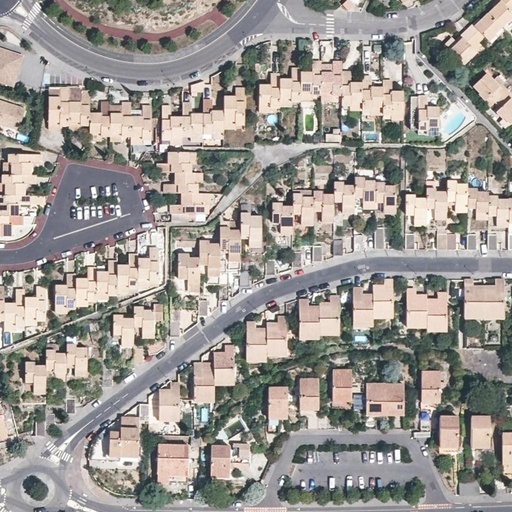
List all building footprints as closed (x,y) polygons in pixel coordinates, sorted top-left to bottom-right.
[(348,0),(343,5),(348,11),(359,0),(348,0)] [(510,19),(511,17),(511,0),(500,0),(497,4),(489,12),(502,25),(508,18),(510,19)] [(506,30),(502,25),(489,12),(482,18),(476,24),(473,21),(467,27),(479,40),(485,34),(489,39),(496,33),(499,36),(506,30)] [(479,16),(473,21),(476,24),(482,18),(479,16)] [(471,56),(477,51),(480,54),(486,47),(479,40),(467,27),(461,33),(464,36),(458,41),(456,38),(453,35),(446,43),(463,62),(470,55),(471,56)] [(0,83),(13,89),(23,62),(18,56),(12,54),(10,57),(5,55),(6,52),(0,49),(0,83)] [(312,94),(321,94),(321,91),(321,72),(322,65),(322,62),(313,61),(313,72),(301,71),(301,90),(312,91),(312,94)] [(333,94),(342,94),(342,72),(342,62),(333,62),(333,65),(333,72),(321,72),(321,91),(333,91),(333,94)] [(292,101),(301,101),(301,99),(301,90),(301,71),(301,68),(293,68),(293,78),(292,78),(280,78),(280,96),(292,97),(292,101)] [(363,101),(363,83),(351,83),(351,73),(342,72),(342,94),(342,105),(351,105),(351,101),(363,101)] [(489,95),(495,102),(507,90),(501,84),(499,86),(486,73),(472,86),(479,93),(479,94),(484,100),(489,95)] [(271,106),(280,106),(280,96),(280,78),(280,74),(271,74),(271,85),(260,85),(259,103),(271,103),(271,106)] [(372,77),(363,77),(363,83),(363,101),(363,109),(373,109),(373,107),(384,107),(384,88),(372,87),(372,77)] [(404,110),(404,92),(392,92),(392,81),(384,81),(384,88),(384,107),(384,114),(392,114),(392,110),(404,110)] [(203,82),(191,84),(192,92),(204,91),(203,82)] [(60,118),(69,118),(69,116),(69,97),(69,85),(69,84),(59,83),(48,83),(48,123),(60,123),(60,118)] [(69,97),(69,116),(80,116),(80,120),(89,120),(89,113),(89,109),(90,87),(80,87),(80,85),(78,85),(69,85),(69,97)] [(236,96),(224,96),(223,111),(223,116),(235,116),(235,120),(244,120),(245,86),(237,86),(236,87),(236,96)] [(301,90),(301,99),(312,99),(312,94),(312,91),(301,90)] [(511,100),(510,98),(511,96),(511,95),(507,90),(495,102),(501,108),(496,112),(501,118),(503,117),(510,124),(511,121),(511,100)] [(321,94),(321,99),(333,99),(333,94),(333,91),(321,91),(321,94)] [(280,96),(280,106),(292,106),(292,101),(292,97),(280,96)] [(428,106),(428,96),(412,96),(412,128),(427,128),(428,129),(428,125),(439,125),(439,107),(428,106)] [(89,109),(89,113),(89,120),(89,121),(89,129),(100,129),(100,132),(110,132),(110,129),(110,102),(110,99),(102,99),(101,109),(89,109)] [(122,102),(110,102),(110,129),(122,130),(122,132),(131,133),(131,114),(131,100),(122,100),(122,102)] [(203,100),(203,114),(203,132),(213,133),(213,129),(223,129),(223,124),(223,116),(223,111),(213,111),(212,100),(203,100)] [(0,125),(17,131),(24,109),(0,101),(0,125)] [(363,109),(363,101),(351,101),(351,105),(351,109),(363,109)] [(131,114),(131,133),(142,133),(142,136),(152,136),(152,104),(143,103),(143,114),(131,114)] [(192,104),(183,103),(183,117),(183,135),(183,136),(192,136),(192,132),(203,132),(203,114),(192,114),(192,104)] [(183,135),(183,117),(172,117),(172,107),(163,107),(163,138),(172,139),(172,135),(183,135)] [(404,118),(404,110),(392,110),(392,114),(392,118),(404,118)] [(235,116),(223,116),(223,124),(235,124),(235,120),(235,116)] [(439,133),(439,125),(428,125),(428,129),(427,128),(427,133),(439,133)] [(203,141),(203,132),(192,132),(192,136),(191,140),(203,141)] [(340,142),(340,134),(325,134),(324,141),(340,142)] [(183,136),(183,135),(172,135),(172,139),(172,144),(183,144),(183,136)] [(159,173),(176,173),(193,173),(193,162),(189,162),(189,152),(183,152),(170,152),(170,163),(159,163),(159,173)] [(198,152),(189,152),(189,162),(193,162),(198,162),(198,152)] [(11,164),(11,176),(30,176),(30,165),(42,165),(42,155),(8,155),(8,164),(11,164)] [(193,173),(176,173),(176,183),(165,183),(165,193),(183,193),(198,193),(198,183),(195,183),(195,173),(193,173)] [(203,173),(195,173),(195,183),(198,183),(203,183),(203,173)] [(5,185),(5,197),(24,197),(24,185),(35,185),(35,177),(30,176),(11,176),(2,176),(2,185),(5,185)] [(355,185),(355,195),(364,195),(364,200),(376,200),(376,183),(376,180),(364,180),(364,177),(355,177),(355,185)] [(343,204),(355,204),(355,195),(355,185),(345,185),(345,181),(335,181),(335,194),(335,200),(343,200),(343,204)] [(385,183),(376,183),(376,200),(376,201),(385,201),(385,205),(396,205),(396,186),(385,186),(385,183)] [(457,205),(469,205),(469,189),(469,186),(457,186),(457,183),(448,183),(448,192),(448,200),(457,200),(457,205)] [(435,211),(448,211),(448,200),(448,192),(436,192),(436,188),(428,188),(427,198),(427,207),(435,207),(435,211)] [(477,210),(489,210),(489,195),(489,192),(477,192),(477,189),(469,189),(469,205),(469,206),(477,207),(477,210)] [(322,213),(334,213),(335,200),(335,194),(324,194),(323,193),(323,190),(313,190),(313,198),(313,209),(322,209),(322,213)] [(202,204),(202,193),(198,193),(183,193),(182,204),(172,204),(172,213),(204,214),(205,204),(202,204)] [(211,204),(211,193),(202,193),(202,204),(205,204),(208,204),(211,204)] [(302,217),(313,217),(313,209),(313,198),(302,198),(302,194),(293,194),(293,207),(293,212),(302,213),(302,217)] [(416,218),(427,218),(427,207),(427,198),(416,198),(416,194),(407,194),(407,213),(416,213),(416,218)] [(489,210),(489,214),(497,214),(497,219),(509,219),(509,199),(498,199),(498,198),(498,196),(498,195),(489,195),(489,210)] [(0,217),(17,217),(17,206),(28,206),(28,205),(29,197),(24,197),(5,197),(0,196),(0,217)] [(282,226),(293,226),(293,212),(293,207),(282,207),(282,203),(272,203),(272,221),(282,222),(282,226)] [(250,214),(241,214),(241,222),(240,235),(249,235),(249,238),(261,239),(261,218),(261,217),(250,217),(250,214)] [(22,226),(22,217),(17,217),(0,217),(0,237),(11,237),(12,227),(12,226),(21,226),(22,226)] [(509,223),(509,219),(497,219),(498,227),(509,227),(509,223)] [(220,244),(220,249),(228,249),(229,252),(240,252),(240,235),(241,222),(228,222),(228,227),(220,228),(220,244)] [(385,226),(376,226),(376,249),(385,249),(385,226)] [(440,249),(448,249),(448,233),(448,227),(438,227),(438,249),(440,249)] [(407,249),(416,249),(416,233),(407,233),(407,249)] [(448,249),(457,249),(457,233),(448,233),(448,249)] [(489,249),(498,249),(498,233),(489,233),(489,249)] [(469,249),(478,249),(478,234),(469,234),(469,249)] [(355,236),(355,250),(364,250),(364,236),(355,236)] [(334,239),(334,254),(343,254),(343,239),(334,239)] [(207,267),(220,267),(220,249),(220,244),(209,243),(209,241),(200,241),(200,242),(200,248),(200,260),(200,265),(207,265),(207,267)] [(313,244),(313,261),(322,260),(322,244),(313,244)] [(150,258),(138,257),(138,277),(149,277),(149,280),(158,280),(159,248),(150,248),(150,258)] [(293,251),(293,267),(302,267),(302,253),(302,252),(293,251)] [(240,261),(240,252),(229,252),(229,261),(240,261)] [(128,266),(117,266),(117,282),(128,282),(128,286),(138,286),(138,284),(138,277),(138,257),(138,253),(128,253),(128,266)] [(200,284),(200,265),(200,260),(190,260),(190,256),(180,256),(180,279),(188,280),(188,284),(200,284)] [(266,259),(266,274),(275,274),(276,259),(266,259)] [(106,272),(96,272),(96,291),(106,291),(106,295),(117,295),(117,290),(117,282),(117,266),(117,262),(107,262),(106,272)] [(207,275),(220,275),(220,270),(220,267),(207,267),(207,275)] [(88,279),(76,279),(76,298),(86,298),(86,301),(96,301),(96,300),(96,291),(96,272),(96,269),(88,269),(88,279)] [(220,275),(220,300),(230,300),(229,270),(220,270),(220,275)] [(250,271),(240,271),(240,286),(250,286),(251,271),(250,271)] [(76,279),(76,275),(67,275),(66,285),(55,285),(55,305),(65,305),(65,308),(76,308),(76,305),(76,298),(76,279)] [(390,279),(384,279),(384,288),(374,287),(373,297),(373,316),(393,316),(393,279),(390,279)] [(474,279),(465,279),(464,301),(464,317),(465,317),(485,317),(485,289),(474,288),(474,284),(474,279)] [(500,279),(496,279),(496,285),(496,289),(485,289),(485,317),(505,318),(505,279),(500,279)] [(199,292),(200,284),(188,284),(189,292),(199,292)] [(36,299),(25,299),(25,317),(35,317),(35,321),(44,321),(45,320),(45,288),(36,288),(36,299)] [(373,326),(373,316),(373,297),(363,297),(363,288),(353,288),(353,325),(373,326)] [(427,326),(427,302),(427,299),(417,298),(417,295),(417,289),(407,289),(406,326),(427,326)] [(106,291),(96,291),(96,300),(106,300),(106,295),(106,291)] [(437,302),(427,302),(427,326),(427,331),(447,331),(447,306),(447,293),(438,293),(437,298),(437,302)] [(15,304),(4,304),(4,320),(4,322),(14,323),(14,326),(25,325),(25,317),(25,299),(25,294),(15,294),(15,304)] [(343,334),(344,296),(343,295),(335,295),(335,302),(335,303),(334,305),(324,305),(324,309),(323,334),(343,334)] [(323,337),(323,334),(324,309),(313,309),(313,304),(313,299),(304,299),(303,337),(323,337)] [(199,315),(209,315),(209,304),(199,303),(199,315)] [(144,308),(134,307),(134,320),(134,326),(142,326),(142,330),(155,330),(155,320),(162,320),(162,305),(154,305),(154,311),(144,311),(144,308)] [(134,326),(134,320),(123,320),(123,316),(114,316),(113,335),(122,335),(122,338),(134,338),(134,326)] [(288,354),(289,317),(280,316),(280,321),(280,325),(269,325),(269,328),(269,332),(268,354),(288,354)] [(35,317),(25,317),(25,325),(35,325),(35,321),(35,317)] [(171,320),(171,336),(181,336),(181,320),(171,320)] [(14,323),(4,322),(4,330),(14,330),(14,326),(14,323)] [(268,361),(268,354),(269,332),(257,332),(257,328),(257,323),(249,323),(248,360),(268,361)] [(166,347),(166,342),(150,343),(150,353),(153,353),(159,353),(166,347)] [(75,346),(66,346),(66,355),(66,365),(75,365),(74,368),(86,368),(86,349),(75,349),(75,346)] [(215,368),(215,372),(215,383),(234,383),(235,383),(236,346),(226,346),(226,351),(226,355),(215,355),(215,368)] [(143,348),(134,348),(134,363),(143,363),(143,348)] [(55,351),(46,351),(46,367),(46,370),(54,370),(54,375),(66,375),(66,369),(66,365),(66,355),(55,355),(55,351)] [(46,370),(46,367),(37,367),(37,364),(25,363),(25,382),(36,382),(36,385),(46,386),(46,378),(46,370)] [(215,383),(215,372),(204,372),(204,368),(205,363),(196,363),(195,401),(214,401),(215,383)] [(352,399),(352,369),(333,369),(333,399),(352,399)] [(54,370),(46,370),(46,378),(54,378),(54,375),(54,370)] [(112,371),(103,371),(103,386),(111,386),(112,371)] [(439,401),(440,372),(422,371),(421,402),(439,401)] [(313,430),(319,430),(319,414),(319,377),(300,378),(300,417),(308,418),(308,430),(313,430)] [(180,420),(181,382),(174,382),(173,382),(172,383),(172,388),(172,391),(161,391),(161,420),(180,420)] [(369,429),(376,429),(377,414),(385,414),(386,384),(366,383),(366,395),(366,404),(366,411),(366,429),(369,429)] [(397,428),(403,428),(404,384),(386,384),(385,414),(393,414),(393,428),(397,428)] [(46,394),(46,386),(36,385),(36,386),(36,393),(46,394)] [(288,417),(288,386),(270,386),(269,432),(279,432),(279,417),(288,417)] [(366,411),(366,404),(366,395),(353,395),(353,411),(366,411)] [(75,398),(66,398),(66,413),(75,413),(75,408),(75,398)] [(139,419),(149,420),(149,407),(140,407),(139,419)] [(55,414),(46,415),(46,421),(46,429),(55,429),(55,414)] [(319,430),(329,429),(329,414),(319,414),(319,430)] [(429,431),(430,416),(420,416),(420,431),(429,431)] [(458,446),(458,416),(440,417),(439,417),(439,446),(458,446)] [(490,446),(489,416),(470,416),(471,446),(490,446)] [(138,456),(139,419),(122,419),(122,431),(111,431),(111,438),(107,438),(107,460),(125,460),(125,456),(138,456)] [(46,429),(46,421),(37,420),(37,435),(41,435),(46,435),(46,429)] [(32,430),(19,433),(23,448),(29,445),(36,443),(34,435),(32,430)] [(511,462),(511,432),(502,433),(502,463),(511,462)] [(191,445),(202,445),(203,437),(203,436),(191,436),(191,445)] [(249,462),(249,443),(249,442),(234,442),(234,445),(212,445),(211,476),(224,476),(224,479),(233,479),(233,462),(249,462)] [(188,468),(188,446),(158,445),(157,474),(187,474),(187,482),(195,483),(196,482),(196,468),(188,468)] [(157,481),(187,482),(187,474),(157,474),(157,481)] [(505,478),(494,479),(494,489),(506,489),(505,478)] [(461,495),(470,495),(470,480),(460,481),(461,495)] [(470,495),(480,494),(479,480),(470,480),(470,495)]
